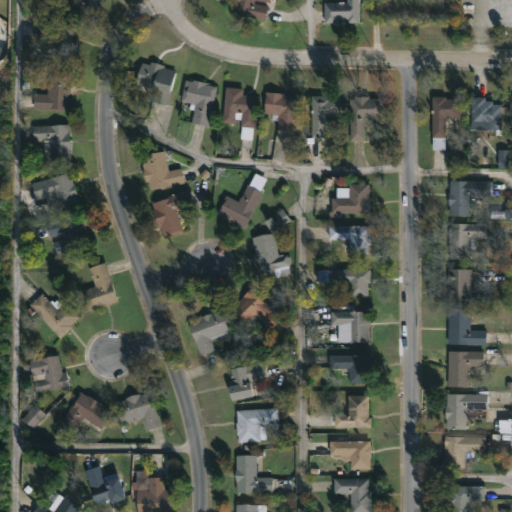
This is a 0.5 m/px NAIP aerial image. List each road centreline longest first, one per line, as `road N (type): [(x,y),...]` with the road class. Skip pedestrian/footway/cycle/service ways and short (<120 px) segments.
road 1 (residential): [(159,0),(122,27),(108,49),(104,152),(118,221),(188,401),(201,511)]
road 2 (residential): [(409,59),(411,511)]
road 3 (tertiary): [(511,60),(256,59),(198,42),(166,0)]
